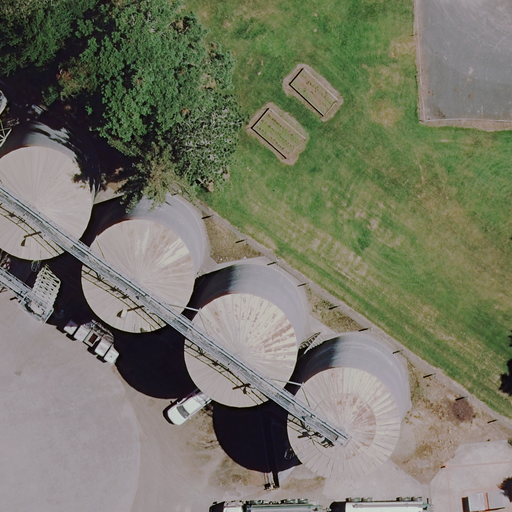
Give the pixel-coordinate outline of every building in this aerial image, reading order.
[(469,0),(431,0),(431,22),(469,23),(469,0)] [(44,91),(36,91),(27,92),(19,94),(11,98),(4,104),(0,107),(0,191),(2,194),(10,199),(17,203),(26,206),(34,208),(43,208),(51,208),(59,205),(67,202),(74,197),(81,193),(88,186),(92,179),(96,171),(99,163),(100,154),(100,146),(99,137),(97,129),(93,121),(88,114),(83,107),(76,102),(69,97),(61,93),(53,92),(44,91)] [(147,164),(139,164),(130,165),(122,168),(114,172),(107,178),(100,183),(96,190),(91,197),(88,206),(85,213),(85,222),(85,231),(87,239),(90,247),(94,254),(99,262),(105,267),(113,273),(120,277),(129,280),(137,281),(145,282),(154,281),(162,279),(170,276),(177,271),(184,266),(190,260),(195,252),(199,245),(201,236),(202,228),(202,219),(201,211),(200,203),(196,195),(191,188),(186,181),(179,176),(171,171),(164,167),(156,165),(147,164)] [(246,234),(237,234),(229,235),(220,238),(213,242),(205,248),(199,253),(194,260),(189,267),(187,276),(184,283),(184,293),(184,301),(186,310),(189,317),(192,324),(198,332),(204,337),(211,343),(219,347),(227,350),(235,351),(244,352),(252,351),(261,349),(268,346),(276,341),(282,336),(289,330),(293,322),(297,315),(300,306),(301,298),(301,290),(300,281),(298,273),(294,265),(290,258),(284,251),(277,246),(270,241),(262,237),(254,235),(246,234)] [(351,314),(343,314),(334,315),(326,318),(318,322),(311,328),(304,333),(300,340),(295,347),(292,356),(289,363),(289,373),(289,381),(291,390),(294,397),(298,404),(303,412),(309,417),(317,423),(324,427),(333,430),(341,431),(349,432),(358,431),(366,429),(374,426),(381,421),(388,417),(394,410),(399,402),(403,395),(405,387),(406,378),(406,370),(405,361),(404,353),(400,345),(395,338),(389,331),(383,326),(375,321),(368,317),(360,315),(351,314)]
